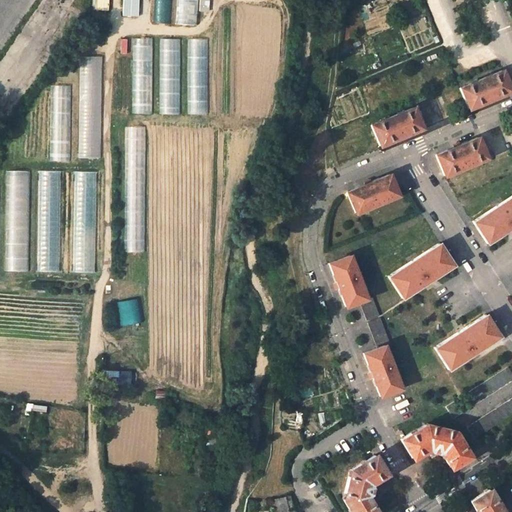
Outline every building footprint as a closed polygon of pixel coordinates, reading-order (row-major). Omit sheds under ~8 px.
[(107,10),(107,0),(92,0),(93,10),(107,10)] [(121,0),(121,18),(137,17),(137,0),(121,0)] [(153,0),(153,23),(169,23),(169,0),(153,0)] [(195,12),(207,13),(207,0),(173,0),(174,24),(195,25),(195,12)] [(33,12),(25,23),(35,30),(43,20),(33,12)] [(18,57),(28,40),(17,34),(7,51),(18,57)] [(131,38),(131,114),(151,114),(151,38),(131,38)] [(159,39),(159,114),(178,114),(179,39),(159,39)] [(186,39),(187,114),(202,114),(202,39),(186,39)] [(0,74),(3,77),(14,62),(6,55),(0,63),(0,74)] [(77,158),(101,158),(101,57),(77,57),(77,158)] [(488,100),(510,91),(502,70),(459,89),(468,109),(488,100)] [(69,161),(70,85),(49,85),(49,161),(69,161)] [(369,125),(378,146),(399,137),(421,128),(412,107),(369,125)] [(123,253),(144,253),(144,126),(124,126),(123,253)] [(435,155),(444,176),(486,157),(477,137),(435,155)] [(102,274),(103,170),(74,170),(72,273),(102,274)] [(5,171),(5,272),(29,272),(29,171),(5,171)] [(345,193),(354,213),(397,195),(389,174),(365,184),(345,193)] [(36,177),(36,272),(66,273),(66,177),(36,177)] [(511,195),(472,221),(486,244),(511,227),(511,195)] [(386,276),(401,298),(452,266),(438,244),(386,276)] [(328,263),(344,307),(357,302),(364,320),(377,315),(370,296),(365,298),(349,255),(328,263)] [(135,299),(116,301),(119,326),(138,323),(135,299)] [(432,347),(447,369),(498,336),(484,314),(432,347)] [(365,323),(375,348),(362,353),(379,396),(399,388),(383,345),(388,343),(379,319),(365,323)] [(462,395),(470,406),(511,378),(511,373),(507,366),(462,395)] [(129,387),(129,371),(103,370),(102,387),(129,387)] [(511,396),(474,422),(481,433),(511,412),(511,396)] [(445,406),(451,416),(454,418),(464,410),(457,398),(445,406)] [(21,416),(41,420),(45,407),(24,403),(21,416)] [(400,438),(411,458),(427,448),(440,451),(450,467),(467,456),(451,431),(425,423),(400,438)] [(347,470),(341,496),(350,511),(375,511),(365,495),(368,484),(385,474),(373,454),(347,470)] [(469,501),(476,511),(501,511),(488,489),(469,501)] [(264,510),(265,511),(282,511),(293,509),(287,496),(264,510)]
